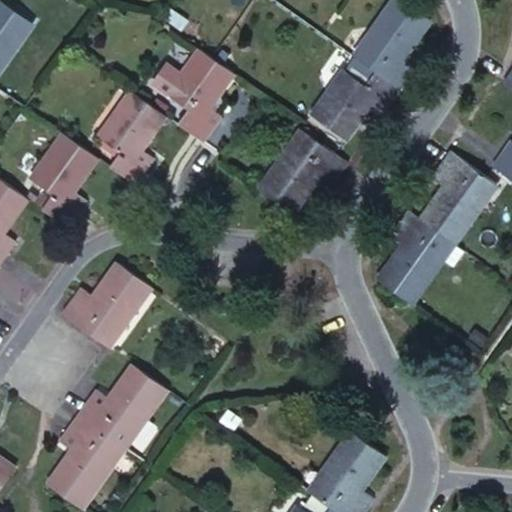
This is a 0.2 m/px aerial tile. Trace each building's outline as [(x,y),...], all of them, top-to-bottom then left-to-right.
[(0,73),(38,19),(9,0),(6,0),(0,9),(0,73)] [(402,89),(419,65),(407,56),(432,23),(399,0),(398,0),(357,57),(377,71),(402,89)] [(216,57),(209,51),(175,98),(195,113),(185,127),(211,144),(229,117),(216,109),(241,74),(216,57)] [(386,111),(402,89),(377,71),(367,85),(347,71),(314,118),(347,142),(370,109),(382,117),(386,111)] [(170,116),(138,93),(106,138),(127,153),(116,168),(140,184),(158,160),(146,152),(170,116)] [(330,190),(349,164),(337,156),(304,131),(260,192),(290,214),(315,179),(320,183),(330,190)] [(103,158),(70,135),(37,181),(57,196),(47,210),(72,228),(89,204),(76,195),(103,158)] [(511,145),(496,169),(511,180),(511,145)] [(452,151),(434,177),(449,187),(425,220),(457,242),(498,183),(490,177),(452,151)] [(0,265),(4,268),(21,244),(7,234),(31,199),(1,177),(0,178),(0,265)] [(411,210),(393,237),(407,247),(384,280),(415,302),(457,242),(425,220),(411,210)] [(70,314),(115,346),(158,288),(124,265),(100,297),(88,288),(70,314)] [(101,387),(82,414),(106,431),(116,416),(137,431),(170,385),(139,363),(115,397),(101,387)] [(106,431),(82,414),(64,439),(77,448),(53,483),(84,506),(127,445),(106,431)] [(343,511),(363,511),(374,497),(363,489),(387,454),(354,431),(313,490),(333,505),(343,511)] [(0,498),(20,469),(0,455),(0,498)]
